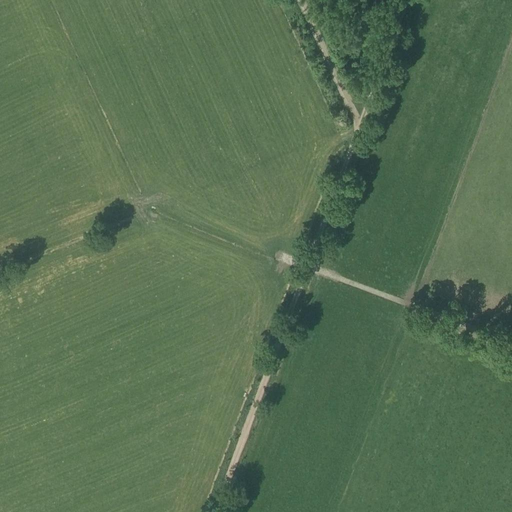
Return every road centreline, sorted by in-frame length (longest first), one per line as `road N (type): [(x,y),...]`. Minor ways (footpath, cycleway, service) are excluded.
road 1 (track): [(214,511),(358,127)]
road 2 (track): [(358,127),(299,0)]
road 3 (track): [(358,127),(405,0)]
